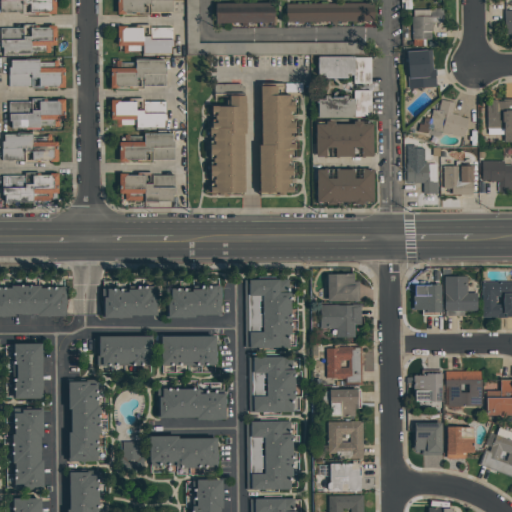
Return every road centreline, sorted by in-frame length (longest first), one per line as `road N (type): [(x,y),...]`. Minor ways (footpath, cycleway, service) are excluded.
road 1 (residential): [(386,240),(389,511)]
road 2 (residential): [(383,0),(386,240)]
road 3 (residential): [(87,0),(88,240)]
road 4 (residential): [(238,334),(0,334)]
road 5 (residential): [(384,34),(204,36),(203,0)]
road 6 (residential): [(52,334),(52,511)]
road 7 (residential): [(238,511),(238,334)]
road 8 (tertiary): [(174,240),(325,240)]
road 9 (residential): [(387,346),(511,346)]
